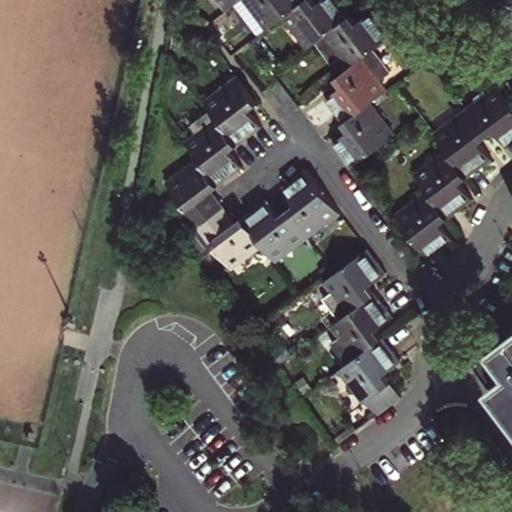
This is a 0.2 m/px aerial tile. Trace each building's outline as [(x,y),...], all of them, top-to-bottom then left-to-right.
[(352,168),(391,138),(394,135),(371,104),(388,92),(363,58),(392,36),(382,23),(373,11),(358,22),(341,1),(339,0),(323,0),(317,4),(314,0),(222,0),(230,9),(234,7),(257,39),(286,18),(310,49),(318,44),(333,63),(342,57),(350,68),(337,78),(343,86),(327,99),(336,111),(350,130),(334,144),(340,153),(352,168)] [(251,136),(264,126),(252,109),(259,103),(239,77),(207,102),(213,110),(193,126),(198,133),(188,141),(201,158),(169,184),(233,267),(264,244),(276,259),(340,211),(308,170),(296,179),(284,188),(296,204),(281,215),(268,200),(259,207),(237,223),(230,213),(216,195),(213,191),(244,167),(238,159),(231,151),(251,136)] [(462,183),(470,178),(482,169),(494,160),(481,143),(497,132),(509,148),(511,146),(511,100),(501,86),(437,134),(448,151),(417,175),(429,192),(399,215),(431,258),(442,249),(454,240),(442,224),(458,212),(474,200),(462,183)] [(377,262),(368,250),(327,282),(334,291),(325,299),(341,320),(333,327),(341,337),(332,343),(349,364),(340,371),(365,403),(390,383),(384,375),(401,362),(389,347),(378,332),(395,319),(383,303),(371,287),(387,274),(377,262)] [(511,335),(472,366),(489,391),(492,389),(511,415),(511,335)]
